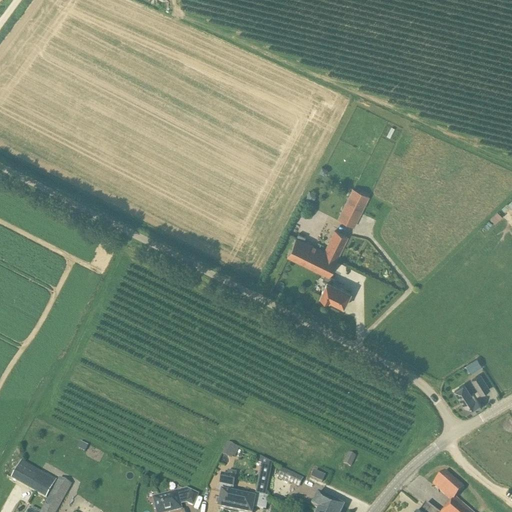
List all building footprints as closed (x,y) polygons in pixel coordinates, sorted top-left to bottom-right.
[(321,167),(319,173),(325,176),(325,175),(326,176),(328,172),(327,171),(327,170),(321,167)] [(370,198),(352,189),(338,218),(355,227),(370,198)] [(309,192),(306,198),(312,201),(313,200),(314,200),(316,196),(315,196),(315,195),(309,192)] [(335,231),(324,252),(338,259),(348,237),(335,231)] [(338,259),(324,252),(296,238),(287,258),(325,276),(322,281),(326,283),(320,296),(330,301),(330,303),(341,309),(342,308),(344,309),(347,302),(347,301),(350,293),(333,285),(335,280),(330,277),(339,259),(338,259)] [(477,360),(467,366),(471,373),(482,367),(477,360)] [(489,389),(480,375),(472,380),(478,390),(473,393),(473,394),(471,395),(464,385),(454,391),(465,408),(463,409),(468,417),(482,408),(476,398),(481,394),(481,395),(489,389)] [(234,446),(227,443),(222,455),(229,458),(234,446)] [(356,456),(348,453),(343,464),(351,467),(356,456)] [(272,464),(260,458),(259,464),(272,467),(272,464)] [(476,460),(467,470),(485,486),(493,476),(476,460)] [(12,478),(29,488),(38,470),(21,461),(12,478)] [(300,484),(302,479),(282,469),(278,478),(291,484),(292,481),(300,484)] [(38,470),(29,488),(47,498),(57,480),(38,470)] [(266,497),(270,476),(259,474),(254,499),(232,494),(236,473),(228,471),(227,476),(221,475),(218,491),(221,492),(220,499),(216,498),(214,504),(218,505),(218,508),(234,511),(251,511),(253,508),(266,510),(268,497),(266,497)] [(466,488),(446,471),(435,484),(456,500),(445,511),(440,511),(429,503),(421,511),(473,511),(457,499),(466,488)] [(327,477),(316,472),(313,479),(324,483),(327,477)] [(59,478),(58,481),(48,498),(50,499),(42,511),(56,511),(71,484),(59,478)] [(170,511),(182,509),(177,492),(153,498),(156,511),(170,511)] [(198,495),(192,492),(187,503),(193,506),(198,495)] [(311,506),(319,509),(324,511),(341,511),(344,507),(318,493),(311,506)] [(29,511),(42,511),(50,499),(48,498),(41,511),(32,507),(29,511)]
